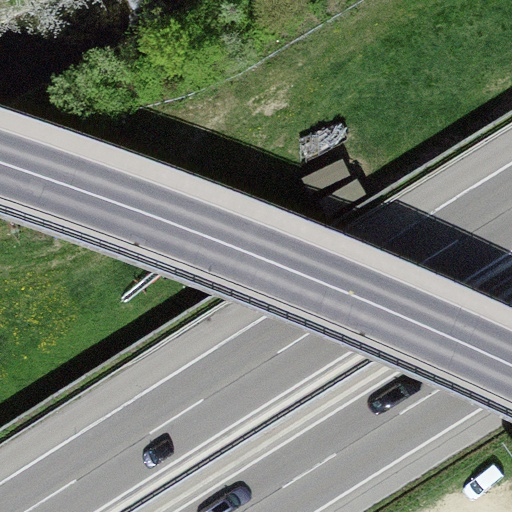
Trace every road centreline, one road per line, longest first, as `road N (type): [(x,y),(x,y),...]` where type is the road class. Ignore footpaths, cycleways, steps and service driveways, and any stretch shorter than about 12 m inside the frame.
road 1 (motorway): [(511,206),(24,511)]
road 2 (secondary): [(0,162),(299,272),(511,365)]
road 3 (motorway): [(243,511),(511,343)]
road 4 (track): [(0,219),(213,116)]
